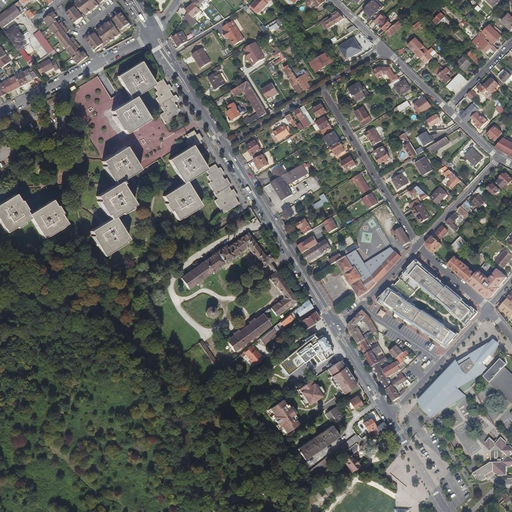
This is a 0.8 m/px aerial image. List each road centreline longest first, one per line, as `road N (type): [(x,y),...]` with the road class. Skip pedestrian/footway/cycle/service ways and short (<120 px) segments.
road 1 (tertiary): [(337,330),(224,147)]
road 2 (residential): [(321,87),(418,247)]
road 3 (residential): [(487,310),(389,415)]
road 4 (tertiary): [(224,147),(152,32)]
road 5 (residential): [(418,247),(499,158)]
